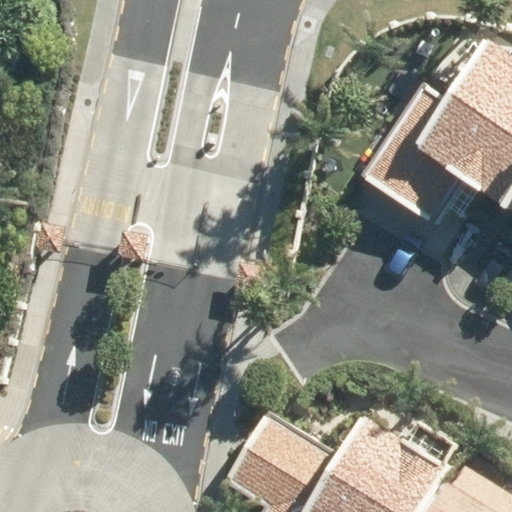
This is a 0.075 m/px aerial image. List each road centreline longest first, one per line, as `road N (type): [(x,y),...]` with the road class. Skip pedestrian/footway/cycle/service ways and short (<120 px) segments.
road 1 (residential): [(209,198),(163,450),(128,492)]
road 2 (residential): [(73,474),(70,375),(115,177)]
road 3 (residential): [(247,0),(209,198)]
road 4 (residential): [(115,177),(152,0)]
road 5 (residential): [(355,306),(511,377)]
